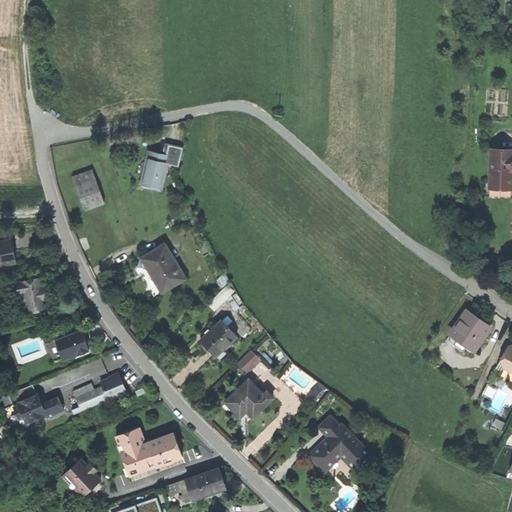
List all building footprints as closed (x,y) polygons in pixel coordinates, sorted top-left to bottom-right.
[(169,144),(166,158),(164,163),(178,167),(183,147),(169,144)] [(511,151),(490,150),(489,185),(511,185),(511,172),(511,151)] [(149,160),(164,163),(166,158),(158,156),(159,154),(148,151),(146,159),(149,160)] [(159,188),(164,163),(149,160),(143,184),(159,188)] [(92,170),(72,177),(78,192),(85,210),(104,203),(92,170)] [(9,240),(0,242),(0,265),(14,263),(11,249),(9,240)] [(162,292),(185,279),(166,244),(143,257),(150,270),(162,292)] [(40,277),(16,282),(19,295),(24,294),(28,313),(47,309),(45,301),(47,300),(46,293),(44,285),(42,286),(40,277)] [(19,295),(16,282),(11,283),(17,312),(22,311),(23,314),(28,313),(24,294),(19,295)] [(208,303),(214,309),(233,291),(227,285),(208,303)] [(469,345),(475,349),(490,328),(479,320),(467,311),(448,338),(465,351),(469,345)] [(216,356),(236,336),(222,320),(200,340),(211,351),(216,356)] [(81,330),(55,340),(59,349),(61,349),(65,358),(75,354),(76,356),(89,350),(85,340),(81,330)] [(511,343),(507,346),(496,368),(503,371),(502,373),(511,378),(511,343)] [(251,351),(237,364),(239,366),(246,373),(259,360),(251,352),(251,351)] [(103,387),(108,400),(127,392),(122,381),(119,374),(101,382),(103,387)] [(253,417),(273,398),(267,391),(263,395),(249,379),(225,402),(240,417),(246,410),(248,413),(253,417)] [(326,389),(319,383),(315,389),(322,394),(326,389)] [(13,405),(16,403),(37,394),(33,385),(8,394),(13,405)] [(74,414),(108,400),(103,387),(76,398),(79,406),(72,410),(74,414)] [(318,399),(322,394),(315,389),(312,394),(318,399)] [(40,399),(37,393),(37,394),(16,403),(24,417),(27,423),(46,415),(48,417),(64,410),(58,397),(43,403),(40,399)] [(478,402),(483,404),(487,397),(481,394),(478,402)] [(358,472),(374,456),(342,425),(340,426),(331,417),(320,427),(330,438),(325,443),(322,447),(321,445),(310,456),(326,472),(342,456),(358,472)] [(182,454),(173,433),(151,442),(150,440),(149,439),(147,438),(144,440),(139,427),(116,436),(119,444),(123,452),(121,453),(126,466),(130,475),(156,465),(157,467),(166,463),(174,460),(183,456),(182,454)] [(88,466),(81,458),(62,475),(82,497),(101,480),(97,475),(94,472),(97,469),(91,463),(88,466)] [(218,469),(186,479),(187,483),(192,498),(224,488),(221,478),(218,469)] [(181,485),(180,481),(164,486),(166,493),(182,488),(181,485)] [(161,511),(157,498),(118,511),(161,511)]
